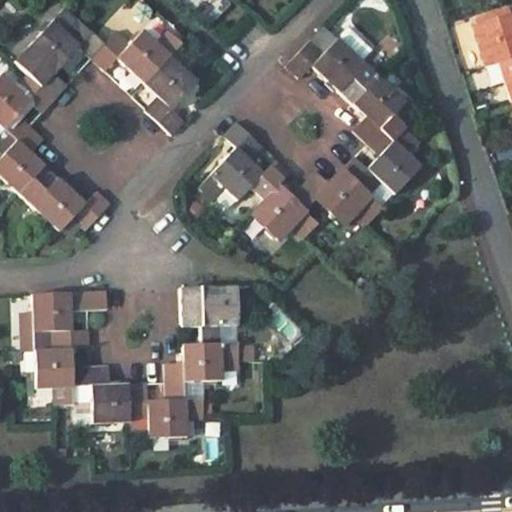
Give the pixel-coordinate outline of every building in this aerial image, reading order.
[(76,10),(68,3),(63,9),(70,16),(76,10)] [(70,16),(63,9),(48,24),(47,23),(39,31),(40,33),(12,62),(26,75),(52,100),(65,86),(53,75),(60,67),(56,64),(61,59),(64,62),(78,48),(89,58),(102,45),(70,16)] [(509,14),(508,9),(476,19),(477,24),(509,14)] [(511,58),(511,13),(509,14),(477,24),(471,26),(484,68),(497,63),(511,58)] [(372,53),(348,31),(338,42),(362,64),(372,53)] [(167,57),(180,44),(177,41),(179,40),(170,32),(169,34),(166,32),(154,45),(140,32),(128,45),(114,32),(102,45),(89,58),(103,72),(115,59),(123,67),(126,63),(131,67),(128,71),(142,84),(167,57)] [(323,53),(331,44),(320,33),(311,42),(323,53)] [(338,42),(335,39),(331,44),(323,53),(311,42),(309,40),(284,66),(298,79),(310,67),(318,74),(321,70),(326,75),(323,79),(326,82),(324,84),(333,91),(335,90),(337,92),(349,80),(362,92),(376,77),(362,64),(338,42)] [(182,97),(195,83),(167,57),(142,84),(156,97),(143,111),(170,136),(183,122),(170,110),(178,102),(174,99),(179,94),(182,97)] [(511,58),(497,63),(510,104),(511,103),(511,58)] [(131,67),(126,63),(123,67),(128,71),(131,67)] [(326,75),(321,70),(318,74),(323,79),(326,75)] [(12,112),(16,107),(20,110),(27,102),(40,114),(52,100),(26,75),(17,85),(13,89),(8,84),(0,76),(0,131),(2,130),(15,116),(15,115),(12,112)] [(403,103),(376,77),(362,92),(351,105),(359,112),(362,108),(367,113),(363,116),(364,117),(351,131),(378,156),(403,129),(404,128),(392,116),(403,103)] [(17,85),(11,80),(8,84),(13,89),(17,85)] [(178,102),(182,97),(179,94),(174,99),(178,102)] [(15,115),(20,110),(16,107),(12,112),(15,115)] [(367,113),(362,108),(359,112),(363,116),(367,113)] [(29,155),(42,141),(15,116),(2,130),(15,141),(2,154),(0,157),(0,179),(17,195),(42,167),(35,160),(31,164),(27,159),(30,156),(29,155)] [(248,188),(261,174),(247,161),(261,147),(234,122),(221,136),(234,148),(226,156),(230,159),(225,164),(222,160),(196,188),(210,202),(222,189),(236,202),(238,199),(240,201),(248,192),(246,190),(248,188)] [(418,167),(405,155),(417,142),(403,129),(378,156),(377,156),(381,160),(376,164),(373,161),(365,169),(353,158),(340,172),(366,196),(379,182),(392,194),(393,195),(408,179),(410,180),(417,172),(416,170),(418,167)] [(0,152),(2,154),(15,141),(2,130),(0,131),(0,152)] [(35,160),(30,156),(27,159),(31,164),(35,160)] [(225,164),(230,159),(226,156),(222,160),(225,164)] [(376,164),(381,160),(377,156),(373,161),(376,164)] [(284,202),(279,198),(283,194),(275,187),(287,174),(273,161),(261,174),(248,188),(262,200),(250,214),(266,229),(264,231),(272,238),(274,237),(277,239),(289,226),(303,239),(316,224),(302,212),(288,199),(284,202)] [(67,196),(70,193),(67,190),(69,188),(60,180),(58,182),(42,167),(17,195),(58,232),(60,230),(70,218),(80,227),(85,231),(109,205),(95,192),(83,204),(75,197),(71,201),(67,196)] [(366,196),(340,172),(333,179),(336,183),(332,187),(328,184),(327,185),(314,172),(288,199),(302,212),(314,199),(331,214),(329,216),(337,224),(339,222),(342,225),(354,211),(367,224),(380,209),(379,208),(366,196)] [(332,187),(336,183),(333,179),(328,184),(332,187)] [(392,194),(379,182),(366,196),(379,208),(392,194)] [(288,199),(283,194),(279,198),(284,202),(288,199)] [(69,238),(80,227),(70,218),(60,230),(69,238)] [(237,320),(237,309),(234,309),(234,287),(213,288),(213,293),(207,293),(207,288),(178,290),(179,327),(198,327),(199,344),(217,344),(217,326),(234,325),(235,325),(235,320),(237,320)] [(68,312),(105,310),(104,292),(57,294),(57,299),(51,299),(51,294),(30,295),(31,332),(35,332),(35,335),(47,334),(47,332),(50,332),(69,331),(68,312)] [(235,343),(234,325),(217,326),(217,344),(235,343)] [(70,361),(69,351),(87,350),(86,330),(69,331),(50,332),(51,351),(32,351),(34,389),(51,388),(52,406),(72,405),(71,387),(70,368),(70,367),(65,368),(65,361),(70,361)] [(237,374),(236,343),(235,343),(217,344),(199,344),(181,345),(181,356),(186,356),(186,362),(181,363),(181,364),(162,364),(164,401),(183,400),(183,383),(200,382),(220,381),(220,375),(237,374)] [(109,390),(109,385),(108,385),(107,367),(70,368),(71,387),(89,387),(90,424),(128,423),(128,421),(126,384),(115,385),(115,390),(109,390)] [(201,399),(200,382),(183,383),(183,400),(201,399)] [(203,431),(201,399),(183,400),(164,401),(163,401),(163,406),(156,406),(156,401),(146,401),(145,384),(126,384),(128,421),(146,420),(147,439),(185,438),(184,431),(203,431)]
